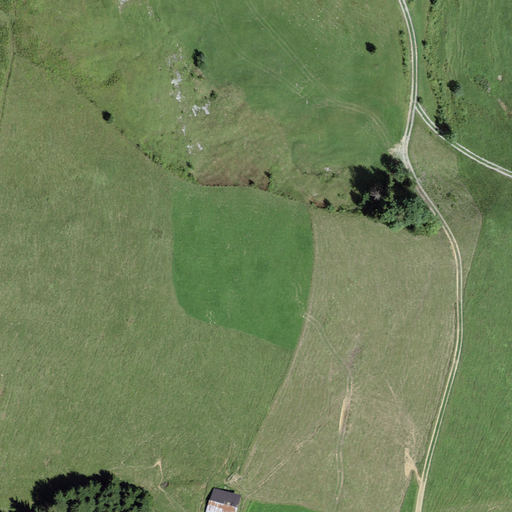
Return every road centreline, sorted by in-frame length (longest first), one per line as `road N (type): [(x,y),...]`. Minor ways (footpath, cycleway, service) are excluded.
road 1 (track): [(415,511),(457,345),(458,274),(451,244),(411,175),(405,148),(414,101)]
road 2 (track): [(511,177),(442,138),(414,101)]
